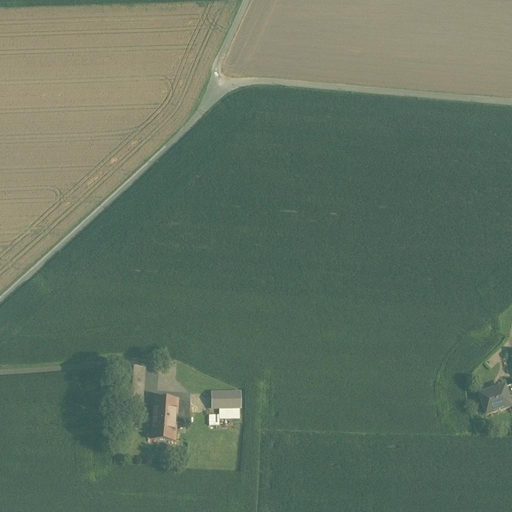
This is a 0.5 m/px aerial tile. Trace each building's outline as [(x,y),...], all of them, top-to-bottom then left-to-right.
[(144,369),(121,368),(119,405),(141,407),(144,369)] [(505,387),(496,390),(497,391),(481,396),(481,395),(480,396),(487,416),(511,408),(511,407),(511,386),(505,388),(505,387)] [(212,410),(240,409),(240,393),(211,394),(212,410)] [(177,401),(153,399),(150,440),(174,441),(175,423),(177,403),(177,401)] [(189,404),(177,403),(175,423),(188,424),(189,404)]
